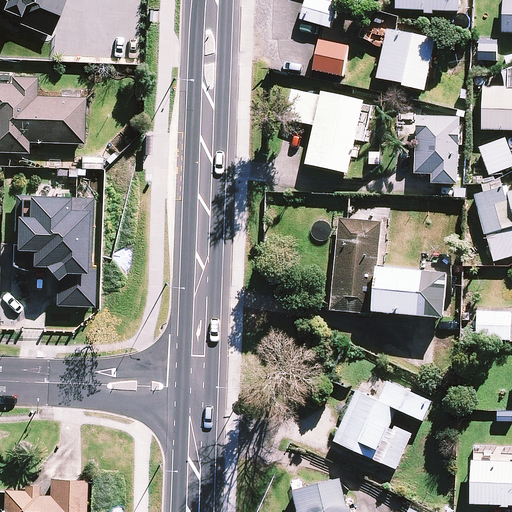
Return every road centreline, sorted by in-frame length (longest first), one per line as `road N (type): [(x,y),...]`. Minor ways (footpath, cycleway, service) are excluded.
road 1 (secondary): [(194,388),(211,0)]
road 2 (residential): [(0,380),(194,388)]
road 3 (secondary): [(191,511),(194,388)]
